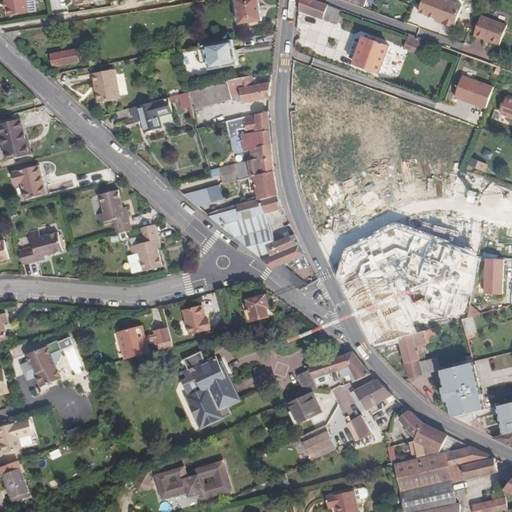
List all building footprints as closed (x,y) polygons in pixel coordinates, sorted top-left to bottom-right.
[(3,0),(4,3),(5,9),(7,17),(29,12),(26,0),(3,0)] [(262,20),(259,0),(235,0),(239,24),(262,20)] [(340,9),(314,0),(300,0),(299,10),(324,18),(326,12),(335,15),(336,12),(338,13),(340,9)] [(425,15),(430,0),(423,0),(419,13),(425,15)] [(444,22),(444,24),(454,28),(454,25),(456,26),(463,6),(446,0),(430,0),(425,15),(437,19),(444,22)] [(508,26),(482,16),(475,36),(501,46),(508,26)] [(205,45),(214,44),(212,33),(201,35),(203,46),(205,45)] [(410,35),(405,48),(418,52),(423,39),(410,35)] [(390,46),(366,36),(355,63),(381,72),(390,46)] [(214,44),(205,45),(210,71),(238,65),(234,40),(214,44)] [(75,50),(51,54),(53,65),(77,61),(75,50)] [(312,61),(303,88),(394,118),(387,139),(411,147),(419,121),(443,128),(448,115),(420,105),(340,79),(343,71),(312,61)] [(115,70),(93,74),(95,84),(96,84),(97,91),(96,91),(98,104),(121,99),(115,70)] [(238,101),(237,96),(242,95),(244,104),(269,98),(271,79),(263,81),(263,84),(255,86),(252,76),(226,81),(192,91),(195,110),(232,100),(233,102),(238,101)] [(486,109),(494,87),(465,76),(456,98),(486,109)] [(193,106),(189,92),(180,95),(184,108),(193,106)] [(160,100),(154,102),(139,106),(131,108),(135,122),(143,120),(147,134),(164,130),(160,114),(175,110),(172,97),(160,100)] [(511,98),(507,97),(501,114),(511,118),(511,98)] [(292,112),(302,201),(345,196),(346,208),(359,207),(357,190),(371,189),(367,152),(312,158),(311,144),(321,143),(319,126),(309,127),(307,111),(292,112)] [(251,149),(271,143),(268,112),(239,119),(240,122),(245,122),(246,133),(242,134),(244,144),(233,147),(233,150),(238,153),(251,149)] [(481,116),(473,112),(470,118),(479,121),(481,116)] [(32,156),(28,141),(22,120),(1,125),(10,162),(32,156)] [(274,171),(271,143),(251,149),(253,156),(248,157),(250,168),(237,172),(239,180),(274,171)] [(478,169),(487,172),(489,164),(481,161),(478,169)] [(32,166),(6,177),(12,190),(17,188),(24,204),(46,195),(32,166)] [(277,195),(274,171),(239,180),(242,194),(258,191),(260,199),(277,195)] [(225,199),(221,185),(214,186),(206,189),(211,203),(225,199)] [(132,233),(126,209),(122,210),(117,193),(97,198),(102,215),(95,217),(97,226),(111,222),(115,237),(132,233)] [(262,260),(300,244),(295,235),(276,243),(268,212),(283,209),(277,195),(260,199),(217,210),(208,216),(262,260)] [(162,270),(157,252),(161,251),(155,227),(139,231),(143,246),(129,249),(131,258),(137,257),(141,274),(142,274),(162,270)] [(466,253),(404,230),(399,244),(461,266),(466,253)] [(62,253),(58,235),(39,239),(38,233),(29,235),(32,249),(18,253),(21,267),(45,262),(44,258),(62,253)] [(0,262),(8,260),(4,241),(0,241),(0,262)] [(274,269),(279,267),(305,256),(300,244),(262,260),(274,269)] [(131,258),(126,259),(130,276),(141,274),(137,257),(131,258)] [(37,265),(27,267),(28,276),(38,274),(37,265)] [(301,292),(305,289),(292,274),(290,276),(279,267),(274,269),(301,292)] [(311,285),(317,280),(314,274),(308,278),(311,285)] [(442,303),(466,308),(468,299),(444,294),(442,303)] [(267,296),(250,300),(254,319),(268,315),(266,307),(269,306),(267,296)] [(186,321),(189,333),(190,334),(209,329),(207,319),(206,320),(202,306),(184,311),(186,321)] [(6,313),(0,314),(0,340),(7,339),(3,323),(9,321),(6,313)] [(469,318),(463,319),(466,334),(477,332),(474,316),(469,318)] [(146,342),(145,338),(142,326),(121,332),(123,339),(122,341),(126,359),(149,353),(147,344),(146,345),(146,342)] [(400,338),(399,338),(410,378),(441,370),(438,358),(420,362),(416,346),(438,340),(435,327),(402,337),(400,338)] [(145,338),(146,342),(156,340),(158,345),(171,341),(167,328),(154,331),(155,335),(145,338)] [(38,373),(36,375),(41,386),(43,387),(59,381),(62,376),(49,346),(30,355),(29,359),(31,363),(34,364),(38,373)] [(211,388),(223,418),(232,414),(228,405),(240,400),(229,371),(226,372),(220,357),(208,362),(203,352),(186,361),(191,371),(195,370),(204,390),(211,388)] [(350,369),(357,381),(371,374),(364,367),(353,353),(335,359),(340,372),(350,369)] [(340,372),(335,359),(309,367),(310,371),(318,389),(324,386),(321,378),(340,372)] [(453,418),(485,410),(474,362),(442,370),(446,387),(443,388),(446,402),(449,401),(453,418)] [(3,368),(0,369),(0,394),(9,392),(3,368)] [(350,369),(340,372),(342,377),(348,375),(353,382),(357,381),(350,369)] [(318,389),(310,371),(298,377),(306,395),(310,393),(318,389)] [(393,396),(376,380),(356,391),(363,403),(360,404),(365,413),(393,396)] [(201,428),(223,418),(211,388),(204,390),(187,395),(201,428)] [(315,403),(311,394),(291,404),(294,412),(291,413),(297,426),(323,413),(318,402),(315,403)] [(511,403),(499,406),(506,434),(511,433),(511,403)] [(416,438),(423,423),(410,412),(402,421),(416,438)] [(362,439),(372,433),(362,415),(352,421),(362,439)] [(423,423),(416,438),(415,439),(431,447),(427,455),(442,452),(449,436),(423,423)] [(0,445),(2,455),(21,450),(14,424),(0,427),(0,445)] [(325,425),(300,437),(312,461),(337,450),(325,425)] [(511,433),(506,434),(492,438),(511,447),(511,433)] [(70,445),(50,452),(53,460),(72,452),(70,445)] [(425,511),(458,506),(453,483),(499,470),(496,457),(474,447),(395,466),(400,494),(403,511),(425,511)] [(418,457),(417,452),(411,453),(410,449),(397,452),(399,462),(418,457)] [(200,473),(190,477),(188,465),(158,474),(165,499),(190,492),(191,495),(193,497),(203,494),(204,498),(235,490),(227,460),(199,468),(200,473)] [(29,493),(18,462),(0,468),(13,502),(27,497),(26,495),(29,493)] [(156,482),(150,470),(137,476),(142,489),(156,482)] [(290,485),(286,475),(277,478),(281,488),(290,485)] [(464,490),(456,492),(458,498),(461,497),(461,498),(466,497),(464,490)] [(336,511),(357,511),(354,492),(326,497),(328,508),(335,507),(336,511)] [(508,511),(504,496),(472,506),(473,511),(508,511)]
